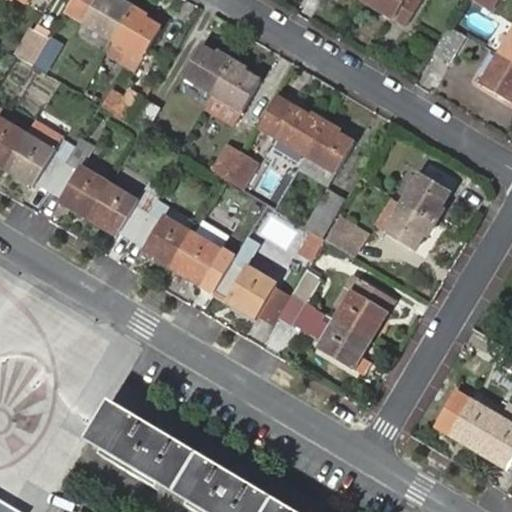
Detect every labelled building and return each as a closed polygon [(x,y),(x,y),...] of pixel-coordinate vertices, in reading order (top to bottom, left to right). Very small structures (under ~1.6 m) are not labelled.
[(115,44),(135,9),(121,1),(118,5),(110,0),(75,0),(66,15),(115,44)] [(365,0),(364,3),(409,29),(425,0),(365,0)] [(474,0),(493,11),(498,0),(474,0)] [(150,19),(135,9),(115,44),(145,61),(163,31),(148,22),(150,19)] [(449,29),(434,55),(451,65),(466,39),(449,29)] [(34,32),(18,60),(34,69),(50,42),(34,32)] [(511,37),(499,59),(511,66),(511,37)] [(214,96),(234,62),(220,55),(218,58),(203,49),(185,79),(214,96)] [(511,66),(499,59),(482,88),(511,106),(511,66)] [(249,71),(234,62),(214,96),(245,114),(262,84),(247,74),(249,71)] [(124,106),(116,118),(129,126),(145,99),(132,91),(124,106)] [(111,98),(104,111),(116,118),(124,106),(111,98)] [(297,111),(278,99),(259,130),(278,141),(297,111)] [(148,104),(133,128),(142,133),(146,136),(162,111),(148,104)] [(308,160),(328,126),(313,116),(311,120),(297,111),(278,141),(308,160)] [(0,168),(7,173),(28,138),(0,121),(0,168)] [(341,133),(328,126),(308,160),(301,172),(331,190),(355,146),(339,137),(341,133)] [(57,155),(28,138),(7,173),(23,182),(25,179),(51,194),(68,166),(55,158),(57,155)] [(68,166),(77,149),(65,142),(57,155),(55,158),(68,166)] [(84,153),(77,149),(68,166),(80,173),(81,170),(86,161),(84,153)] [(218,168),(231,176),(243,157),(229,149),(218,168)] [(231,176),(228,181),(244,192),(247,186),(259,166),(243,157),(231,176)] [(403,207),(436,227),(445,212),(442,210),(460,182),(429,162),(403,207)] [(89,222),(110,187),(81,170),(80,173),(68,166),(51,194),(79,210),(76,214),(89,222)] [(214,174),(228,181),(231,176),(218,168),(214,174)] [(140,205),(110,187),(89,222),(106,231),(108,229),(133,243),(150,215),(138,208),(140,205)] [(331,193),(312,224),(330,235),(339,220),(348,204),(331,193)] [(428,241),(436,227),(403,207),(385,234),(417,254),(426,239),(428,241)] [(162,223),(150,215),(133,243),(159,259),(157,263),(174,272),(195,237),(164,219),(162,223)] [(330,235),(326,243),(355,260),(368,237),(339,220),(330,235)] [(202,224),(195,237),(219,251),(227,239),(202,224)] [(312,224),(307,231),(326,243),(330,235),(312,224)] [(219,251),(195,237),(174,272),(192,282),(194,280),(217,294),(235,266),(222,258),(224,254),(219,251)] [(245,272),(235,266),(217,294),(243,309),(242,312),(258,321),(279,287),(248,269),(245,272)] [(323,283),(307,272),(292,298),(308,307),(323,283)] [(339,326),(372,345),(397,304),(363,283),(339,326)] [(292,298),(278,321),(306,337),(308,332),(328,344),(323,353),(368,379),(376,366),(365,358),(372,345),(339,326),(336,330),(332,329),(335,323),(308,307),(292,298)] [(511,353),(509,352),(500,367),(511,374),(511,353)] [(438,431),(480,456),(501,421),(459,396),(438,431)] [(202,511),(285,511),(110,406),(87,443),(202,511)] [(511,470),(511,427),(501,421),(480,456),(509,473),(511,470)] [(0,509),(4,511),(14,511),(0,503),(0,509)]
